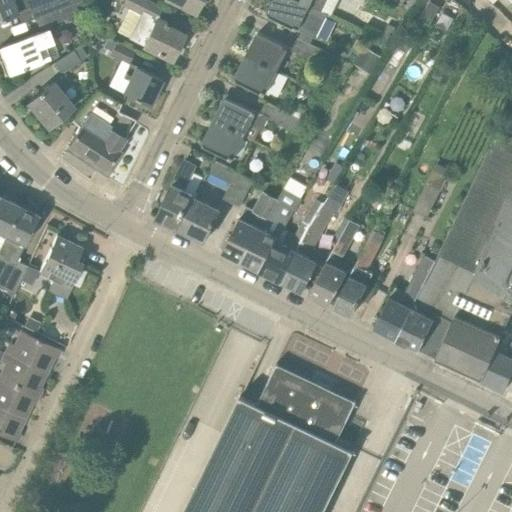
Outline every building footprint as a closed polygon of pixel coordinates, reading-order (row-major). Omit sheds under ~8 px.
[(34,0),(32,1),(31,0),(0,0),(0,20),(18,14),(22,24),(36,19),(85,0),(34,0)] [(85,13),(85,0),(36,19),(40,30),(85,13)] [(172,60),(184,35),(167,25),(169,23),(158,17),(164,7),(150,0),(122,0),(120,4),(135,12),(133,18),(142,22),(134,41),(142,46),(172,60)] [(168,0),(195,13),(201,0),(168,0)] [(298,37),(309,43),(311,36),(314,38),(326,14),(322,12),(319,11),(320,11),(297,0),(275,0),(268,14),(291,26),(301,31),(298,37)] [(297,0),(320,11),(319,11),(322,12),(327,0),(355,0),(363,4),(365,0),(297,0)] [(430,26),(440,8),(430,2),(419,20),(430,26)] [(385,29),(369,21),(365,30),(389,41),(397,26),(389,22),(385,29)] [(6,76),(31,66),(50,61),(50,60),(59,56),(49,30),(0,48),(4,60),(1,62),(6,76)] [(277,70),(288,47),(259,32),(248,56),(277,70)] [(320,64),(326,52),(309,43),(298,37),(292,49),(320,64)] [(110,55),(129,63),(130,63),(135,53),(116,43),(116,44),(108,40),(104,49),(111,53),(110,55)] [(61,75),(88,58),(81,46),(54,63),(61,75)] [(372,72),(382,55),(366,46),(356,63),(372,72)] [(265,94),(277,70),(248,56),(236,79),(265,94)] [(451,73),(455,65),(445,60),(441,67),(451,73)] [(162,80),(130,63),(129,63),(123,77),(129,80),(124,93),(149,106),(162,80)] [(48,128),(75,106),(55,81),(28,103),(48,128)] [(106,171),(120,150),(119,150),(126,139),(125,139),(136,121),(118,112),(121,104),(97,92),(73,121),(79,127),(68,145),(106,171)] [(255,111),(227,97),(213,124),(241,139),(248,124),(262,131),(268,120),(293,132),(300,119),(266,102),(260,112),(255,110),(255,111)] [(300,119),(293,132),(290,137),(297,140),(307,122),(300,119)] [(231,159),(241,139),(213,124),(203,145),(231,159)] [(474,272),(496,225),(511,190),(511,132),(499,127),(437,255),(474,272)] [(185,190),(198,166),(185,160),(173,184),(185,190)] [(231,184),(237,171),(214,160),(208,173),(230,184),(231,184)] [(427,218),(448,174),(434,168),(414,210),(427,218)] [(254,179),(237,171),(231,184),(230,184),(223,200),(239,208),(254,179)] [(338,211),(350,191),(336,183),(328,198),(324,203),(305,233),(282,282),(303,292),(319,261),(310,257),(335,209),(338,211)] [(185,190),(173,184),(157,219),(178,229),(205,243),(221,210),(193,196),(194,194),(185,190)] [(283,229),(303,196),(285,187),(278,198),(274,196),(263,215),(240,260),(261,271),(280,240),(286,230),(283,229)] [(511,190),(496,225),(511,232),(511,190)] [(263,215),(274,196),(265,191),(254,210),(246,206),(223,252),(240,260),(263,215)] [(0,244),(19,205),(0,196),(0,244)] [(316,198),(289,245),(280,240),(261,271),(282,282),(305,233),(324,203),(316,198)] [(0,287),(14,295),(27,266),(17,261),(39,214),(19,205),(0,244),(0,287)] [(343,257),(360,225),(345,217),(331,245),(324,259),(327,261),(309,295),(330,305),(348,271),(338,266),(343,256),(343,257)] [(511,289),(511,232),(496,225),(474,272),(511,289)] [(367,271),(386,232),(376,227),(333,307),(351,316),(368,284),(361,280),(366,270),(367,271)] [(71,287),(82,263),(77,260),(82,248),(56,236),(39,272),(52,279),(48,290),(66,298),(71,287)] [(398,339),(426,282),(424,282),(426,276),(415,270),(405,291),(395,287),(374,328),(398,339)] [(511,314),(511,297),(472,279),(454,317),(435,357),(435,358),(485,381),(497,350),(501,342),(499,342),(511,314)] [(420,350),(439,309),(431,306),(440,289),(426,282),(398,339),(420,350)] [(435,357),(454,317),(439,309),(420,350),(435,357)] [(58,349),(20,331),(13,344),(9,342),(5,352),(45,371),(52,357),(54,358),(58,349)] [(511,342),(506,355),(497,350),(485,381),(504,390),(511,374),(511,342)] [(0,377),(36,395),(40,387),(38,386),(45,371),(5,352),(1,361),(4,363),(0,371),(0,377)] [(340,436),(357,401),(278,363),(258,403),(241,395),(184,511),(323,511),(355,448),(353,446),(354,443),(340,436)] [(36,395),(0,377),(0,405),(22,417),(30,402),(32,403),(36,395)] [(0,434),(13,441),(17,433),(15,431),(22,417),(0,405),(0,434)]
